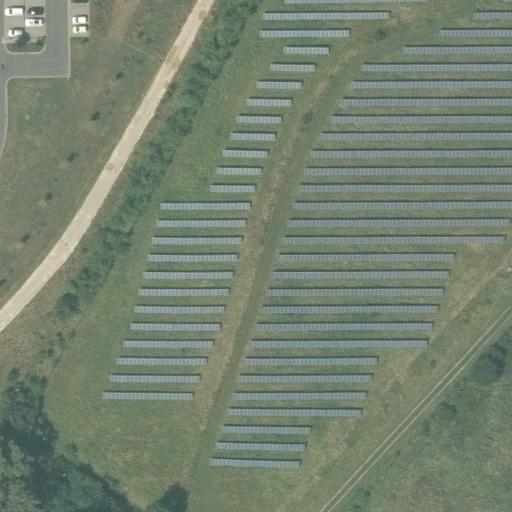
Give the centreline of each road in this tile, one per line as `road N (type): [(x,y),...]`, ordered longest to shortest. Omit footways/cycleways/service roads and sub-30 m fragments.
road 1 (track): [(0,323),(76,236),(205,0)]
road 2 (track): [(511,297),(317,511)]
